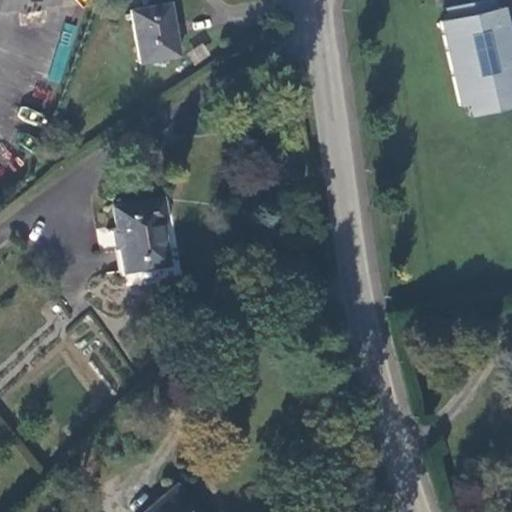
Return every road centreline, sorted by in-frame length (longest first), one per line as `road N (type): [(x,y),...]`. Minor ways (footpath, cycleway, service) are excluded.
road 1 (unclassified): [(317,0),(374,372),(414,511)]
road 2 (unknown): [(402,477),(454,446),(511,376)]
